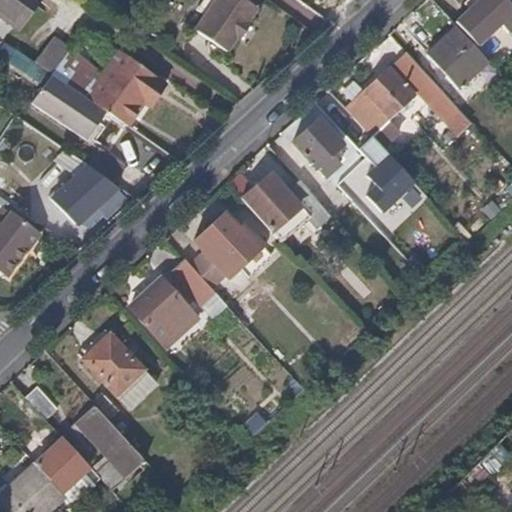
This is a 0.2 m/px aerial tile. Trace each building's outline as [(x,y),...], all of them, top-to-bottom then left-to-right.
[(42,0),(0,0),(0,19),(19,33),(34,12),(42,0)] [(246,23),(256,10),(241,0),(203,0),(196,11),(204,17),(194,31),(226,53),(235,40),(238,42),(249,26),(246,23)] [(316,0),(295,0),(297,1),(309,10),(316,0)] [(511,7),(507,2),(505,0),(477,0),(454,23),(476,47),(483,40),(498,26),(507,35),(511,29),(511,7)] [(486,61),(455,27),(427,53),(445,73),(458,87),(486,61)] [(51,76),(28,60),(4,43),(0,48),(0,56),(20,70),(44,87),(51,76)] [(159,79),(142,69),(119,53),(111,65),(103,77),(89,69),(79,62),(84,55),(74,49),(71,51),(61,64),(57,69),(77,82),(125,115),(133,120),(140,109),(144,103),(159,79)] [(418,67),(404,52),(393,63),(407,78),(418,67)] [(407,78),(393,63),(386,68),(396,79),(401,84),(407,78)] [(440,91),(418,67),(407,78),(429,101),(440,91)] [(391,116),(412,96),(401,84),(396,79),(386,68),(360,90),(387,119),(391,116)] [(125,115),(77,82),(57,69),(51,76),(68,87),(97,108),(100,109),(105,113),(127,128),(133,120),(125,115)] [(79,138),(100,109),(97,108),(68,87),(51,76),(44,87),(32,104),(42,112),(71,132),(79,138)] [(152,105),(158,94),(166,84),(159,79),(144,103),(150,107),(152,105)] [(387,119),(360,90),(353,97),(379,127),(387,119)] [(456,108),(440,91),(429,101),(444,119),(456,108)] [(379,127),(353,97),(342,107),(369,137),(379,127)] [(84,141),(105,113),(100,109),(79,138),(84,141)] [(332,154),(340,146),(318,121),(292,145),(315,170),(332,154)] [(357,149),(373,167),(386,156),(369,138),(357,149)] [(114,164),(95,151),(84,144),(75,158),(78,160),(100,175),(104,178),(114,164)] [(334,168),(340,163),(332,154),(315,170),(323,178),(334,168)] [(373,167),(364,175),(374,186),(363,195),(378,211),(410,182),(386,156),(373,167)] [(116,190),(109,184),(101,179),(93,173),(86,168),(81,173),(77,177),(82,182),(90,191),(98,199),(101,203),(116,190)] [(253,214),(273,196),(283,186),(268,170),(250,187),(238,198),(253,214)] [(250,187),(236,172),(225,183),(238,198),(250,187)] [(101,203),(98,199),(90,191),(82,182),(77,177),(68,184),(63,179),(55,187),(59,192),(50,200),(60,211),(75,227),(86,217),(101,203)] [(296,179),(286,189),(275,198),(287,211),(267,230),(284,248),(310,225),(313,228),(328,214),(296,179)] [(275,198),(286,189),(283,186),(273,196),(275,198)] [(287,211),(275,198),(273,196),(253,214),(254,216),(265,227),(267,230),(274,223),(287,211)] [(10,215),(15,209),(10,206),(5,203),(0,209),(10,215)] [(0,221),(3,224),(10,215),(0,209),(0,221)] [(245,258),(259,244),(243,225),(239,229),(224,213),(203,232),(192,242),(200,251),(218,269),(225,277),(233,269),(238,264),(245,258)] [(16,259),(35,235),(24,227),(10,215),(3,224),(0,221),(0,269),(5,273),(16,259)] [(247,273),(268,253),(259,244),(245,258),(238,264),(247,273)] [(218,269),(200,251),(187,264),(204,283),(218,269)] [(213,292),(204,283),(187,264),(182,259),(168,272),(184,289),(199,305),(213,292)] [(165,348),(197,319),(161,279),(128,309),(165,348)] [(82,359),(109,334),(104,329),(98,335),(88,344),(77,354),(82,359)] [(143,372),(130,358),(114,340),(109,334),(82,359),(88,366),(97,376),(108,388),(119,401),(127,410),(136,402),(147,391),(154,385),(143,372)] [(57,408),(47,397),(37,386),(25,397),(37,410),(46,419),(57,408)] [(125,442),(107,422),(92,406),(68,429),(79,440),(84,435),(104,455),(98,462),(103,467),(96,474),(97,475),(98,476),(105,484),(113,493),(126,481),(145,464),(125,442)] [(244,442),(266,423),(256,413),(253,417),(248,421),(243,426),(239,422),(232,428),(240,437),(244,442)] [(96,474),(91,468),(75,451),(62,437),(47,451),(37,461),(33,464),(41,473),(56,489),(62,495),(70,504),(81,492),(98,476),(97,475),(96,474)] [(42,511),(53,503),(62,495),(56,489),(41,473),(33,464),(27,470),(14,481),(2,492),(0,493),(0,508),(3,511),(42,511)] [(414,511),(408,505),(402,500),(394,508),(389,511),(414,511)]
